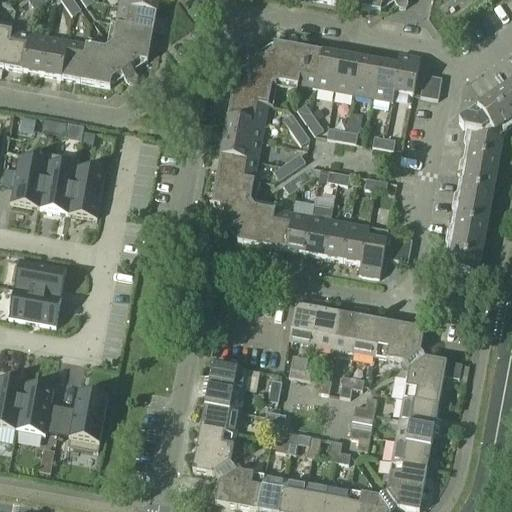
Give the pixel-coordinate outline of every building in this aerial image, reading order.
[(28,6),(34,15),(43,9),(37,0),(36,1),(28,6)] [(50,1),(49,0),(37,0),(43,9),(52,3),(50,1)] [(69,0),(66,0),(65,1),(60,4),(66,13),(75,7),(70,1),(69,0)] [(91,1),(89,0),(84,0),(80,4),(86,12),(94,7),(91,1)] [(121,0),(121,1),(119,11),(156,17),(159,1),(159,0),(121,0)] [(333,0),(332,8),(351,11),(352,0),(333,0)] [(352,0),(351,11),(380,17),(381,9),(388,5),(391,3),(397,12),(407,5),(404,1),(403,0),(352,0)] [(72,22),(81,16),(75,7),(66,13),(72,22)] [(116,29),(153,36),(156,17),(119,11),(116,29)] [(112,49),(105,53),(86,50),(80,87),(110,93),(111,85),(121,78),(127,87),(127,88),(128,88),(129,89),(130,89),(131,90),(132,90),(133,89),(134,89),(135,88),(136,88),(136,87),(137,86),(137,85),(137,84),(137,83),(137,82),(136,81),(130,72),(139,65),(146,67),(147,67),(153,36),(116,29),(112,49)] [(0,72),(4,73),(11,36),(0,34),(0,72)] [(11,36),(4,73),(23,76),(30,39),(11,36)] [(30,39),(23,76),(42,80),(49,43),(30,39)] [(61,84),(68,46),(49,43),(42,80),(61,84)] [(68,46),(61,84),(80,87),(86,50),(68,46)] [(257,53),(247,60),(253,69),(245,75),(244,75),(236,74),(231,103),(268,110),(272,89),(275,87),(296,90),(302,58),(303,53),(274,48),(272,56),(263,62),(257,53)] [(302,58),(296,90),(315,94),(322,57),(303,53),(302,58)] [(322,57),(315,94),(335,97),(341,60),(322,57)] [(353,101),(360,64),(341,60),(335,97),(353,101)] [(399,60),(397,71),(396,71),(392,97),(394,98),(413,101),(420,64),(399,60)] [(372,104),(378,67),(360,64),(353,101),(372,104)] [(378,67),(372,104),(392,108),(394,98),(392,97),(396,71),(378,67)] [(424,81),(420,102),(430,104),(438,106),(442,84),(436,83),(424,81)] [(473,136),(448,275),(477,281),(502,147),(493,145),(495,139),(511,126),(511,89),(478,114),(475,109),(461,118),(464,123),(458,127),(463,134),(473,136)] [(268,110),(231,103),(227,122),(264,129),(268,110)] [(305,110),(297,116),(306,129),(314,123),(311,118),(305,110)] [(318,113),(311,118),(314,123),(316,125),(323,121),(318,113)] [(291,119),(283,125),(288,133),(288,134),(292,139),(300,132),(291,119)] [(224,141),(261,148),(264,129),(227,122),(224,141)] [(314,142),(323,136),(316,125),(314,123),(306,129),(314,142)] [(41,137),(53,139),(55,127),(43,125),(41,137)] [(55,127),(53,139),(65,141),(67,129),(55,127)] [(301,152),(309,146),(300,132),(292,139),(301,152)] [(345,148),(347,137),(336,135),(334,146),(345,148)] [(93,151),(95,139),(84,137),(81,149),(93,151)] [(347,137),(345,148),(355,150),(357,139),(347,137)] [(261,148),(224,141),(220,160),(257,167),(261,148)] [(382,155),(384,144),(374,142),(372,153),(382,155)] [(384,144),(382,155),(393,157),(395,146),(384,144)] [(48,166),(18,160),(9,209),(40,214),(48,166)] [(217,179),(254,185),(257,167),(220,160),(217,179)] [(305,168),(299,160),(286,169),(292,177),(305,168)] [(77,171),(48,166),(40,214),(68,219),(77,171)] [(273,178),(279,186),(292,177),(286,169),(283,171),(282,172),(273,178)] [(106,177),(77,171),(68,219),(97,225),(106,177)] [(315,182),(309,174),(296,183),(302,191),(315,182)] [(327,188),(337,190),(339,179),(329,177),(327,188)] [(216,226),(223,236),(232,230),(238,239),(237,247),(268,253),(275,216),(252,211),(250,208),(254,185),(217,179),(211,209),(219,211),(226,220),(216,226)] [(347,191),(349,181),(339,179),(337,190),(347,191)] [(283,191),(289,200),(297,194),(302,191),(296,183),(283,191)] [(366,184),(364,195),(375,196),(376,186),(366,184)] [(385,198),(387,188),(376,186),(375,196),(385,198)] [(275,216),(268,253),(287,256),(293,219),(275,216)] [(293,219),(287,256),(306,260),(313,223),(293,219)] [(313,223),(306,260),(325,263),(331,226),(313,223)] [(343,267),(350,229),(331,226),(325,263),(343,267)] [(350,229),(343,267),(360,270),(362,270),(366,243),(367,244),(369,233),(350,229)] [(383,264),(386,247),(367,244),(366,243),(362,270),(360,270),(358,280),(379,284),(383,264)] [(394,243),(390,265),(402,267),(408,268),(409,260),(412,247),(405,245),(394,243)] [(67,275),(20,266),(15,295),(62,304),(67,275)] [(62,304),(15,295),(10,325),(56,334),(62,304)] [(309,314),(295,311),(289,346),(310,350),(318,306),(311,305),(309,314)] [(332,354),(339,319),(325,316),(326,308),(318,306),(310,350),(332,354)] [(352,358),(361,314),(354,312),(352,321),(339,319),(332,354),(352,358)] [(374,362),(381,327),(367,324),(369,315),(361,314),(352,358),(374,362)] [(420,356),(424,335),(381,327),(374,362),(404,367),(414,360),(420,356)] [(443,367),(425,363),(409,374),(403,405),(438,412),(444,382),(459,385),(462,370),(446,367),(444,367),(443,367)] [(292,366),(288,383),(299,385),(301,374),(302,368),(292,366)] [(209,383),(201,381),(199,389),(243,397),(247,375),(212,369),(209,383)] [(309,387),(311,376),(301,374),(299,385),(309,387)] [(332,380),(328,379),(322,378),(320,389),(331,390),(332,380)] [(353,384),(348,383),(343,382),(341,392),(352,394),(353,384)] [(0,432),(15,436),(24,389),(0,384),(0,432)] [(362,396),(364,386),(353,384),(352,394),(362,396)] [(282,388),(271,386),(269,396),(280,398),(282,388)] [(24,389),(15,436),(45,441),(46,437),(57,439),(63,412),(51,410),(53,394),(25,389),(24,389)] [(198,396),(207,398),(204,411),(240,418),(243,397),(199,389),(198,396)] [(318,398),(329,400),(331,390),(320,389),(318,398)] [(339,402),(350,404),(352,394),(341,392),(339,402)] [(267,407),(278,409),(280,398),(269,396),(269,401),(267,407)] [(63,412),(57,439),(59,440),(69,442),(67,453),(98,458),(108,404),(77,398),(74,414),(73,414),(63,412)] [(377,405),(367,403),(365,414),(355,412),(353,422),(363,424),(365,414),(375,416),(377,405)] [(445,426),(436,424),(438,412),(403,405),(399,426),(443,433),(445,426)] [(240,418),(204,411),(200,432),(236,439),(240,418)] [(373,426),(374,421),(375,416),(365,414),(363,424),(364,424),(373,426)] [(276,419),(266,417),(265,422),(264,428),(274,430),(276,419)] [(284,432),(286,421),(276,419),(274,430),(284,432)] [(395,447),(431,454),(433,439),(442,441),(443,433),(399,426),(395,447)] [(262,438),(272,440),(274,430),(264,428),(262,438)] [(230,469),(236,439),(200,432),(192,476),(206,479),(208,479),(214,480),(230,469)] [(351,433),(349,444),(359,445),(361,435),(351,433)] [(371,437),(362,435),(361,435),(359,445),(369,447),(370,443),(371,437)] [(298,450),(299,441),(289,439),(287,449),(297,451),(298,450)] [(321,445),(310,443),(308,452),(319,455),(321,445)] [(357,456),(367,458),(369,447),(359,445),(357,456)] [(277,447),(275,457),(285,459),(287,449),(277,447)] [(342,449),(331,447),(329,457),(340,458),(342,449)] [(431,454),(395,447),(392,468),(427,475),(431,454)] [(285,459),(296,461),(297,451),(287,449),(285,459)] [(317,465),(319,455),(308,452),(306,463),(311,464),(317,465)] [(328,467),(332,467),(338,469),(340,458),(329,457),(328,467)] [(348,471),(350,460),(340,458),(338,469),(348,471)] [(40,477),(50,478),(52,469),(42,467),(40,477)] [(396,511),(419,511),(427,475),(392,468),(386,497),(393,508),(396,511)] [(219,487),(215,509),(232,511),(258,511),(264,481),(235,476),(224,483),(219,487)] [(280,511),(286,485),(264,481),(258,511),(280,511)] [(302,511),(306,489),(286,485),(280,511),(302,511)] [(306,489),(302,511),(324,511),(328,493),(306,489)] [(346,511),(349,497),(328,493),(324,511),(346,511)] [(385,511),(379,503),(379,502),(349,497),(346,511),(385,511)]
